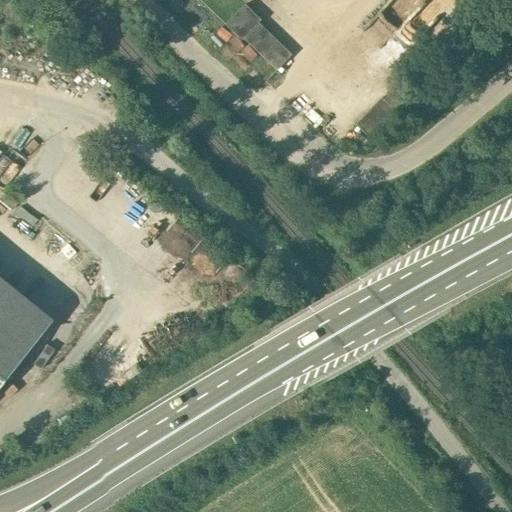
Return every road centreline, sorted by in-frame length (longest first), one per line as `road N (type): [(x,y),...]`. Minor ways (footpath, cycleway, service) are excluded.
road 1 (trunk): [(75,511),(290,375),(511,255)]
road 2 (residential): [(511,84),(432,158),(368,186),(305,181),(144,0)]
road 3 (trunk): [(511,224),(277,354),(117,458)]
road 4 (trunk): [(117,458),(0,505)]
